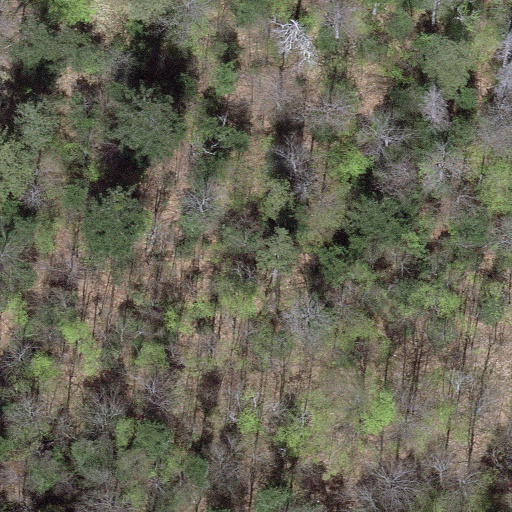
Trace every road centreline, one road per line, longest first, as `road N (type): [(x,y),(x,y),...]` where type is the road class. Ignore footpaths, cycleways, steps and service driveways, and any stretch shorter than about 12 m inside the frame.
road 1 (track): [(0,382),(278,387),(511,379)]
road 2 (track): [(226,511),(511,419)]
